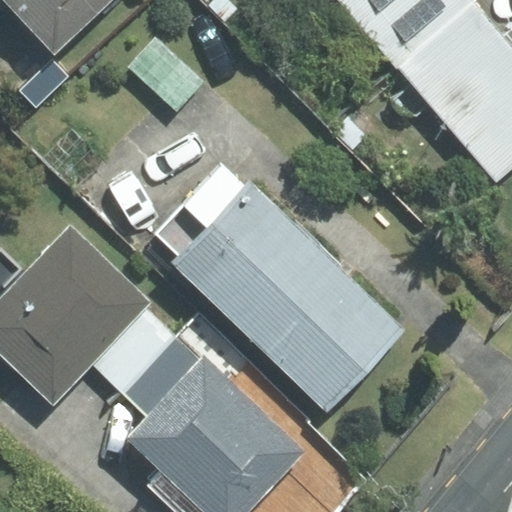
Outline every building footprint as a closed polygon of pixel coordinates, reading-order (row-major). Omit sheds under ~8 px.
[(35,0),(66,35),(103,0),(35,0)] [(511,25),(490,0),(356,0),(502,170),(511,161),(511,25)] [(161,31),(133,58),(177,104),(205,76),(161,31)] [(254,172),(230,149),(192,188),(216,211),(180,247),(334,398),(413,318),(258,167),(254,172)] [(77,213),(0,290),(0,326),(63,389),(96,356),(148,407),(134,421),(170,457),(157,470),(199,511),(222,511),(224,511),(242,511),(313,441),(210,340),(199,351),(148,301),(157,291),(77,213)] [(0,511),(11,511),(0,501),(0,511)]
